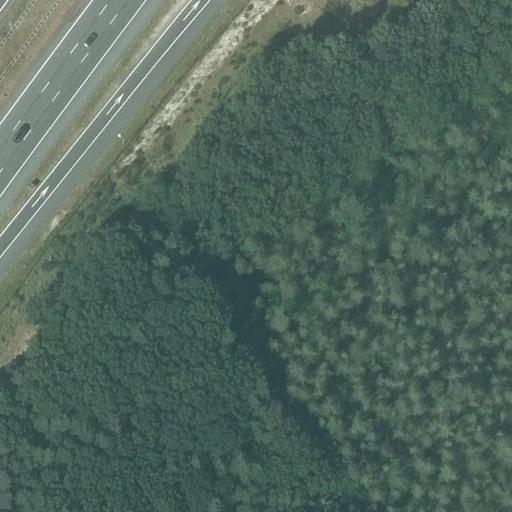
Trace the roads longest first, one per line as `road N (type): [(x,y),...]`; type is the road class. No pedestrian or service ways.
road 1 (motorway): [(0,243),(198,0)]
road 2 (motorway): [(0,160),(117,0)]
